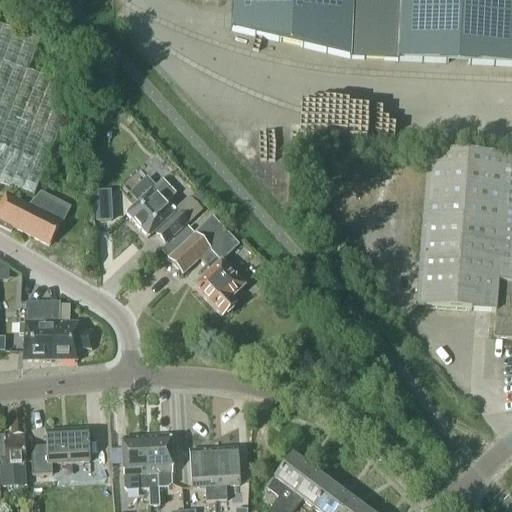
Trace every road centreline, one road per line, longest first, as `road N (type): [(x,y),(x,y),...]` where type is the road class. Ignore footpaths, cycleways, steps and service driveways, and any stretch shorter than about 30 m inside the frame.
road 1 (unclassified): [(131,379),(226,382),(312,404),(378,439),(445,507)]
road 2 (residential): [(131,379),(122,319),(0,243)]
road 3 (unclassified): [(0,393),(131,379)]
